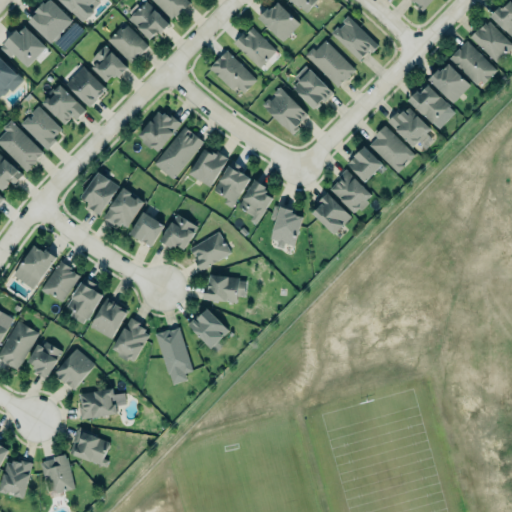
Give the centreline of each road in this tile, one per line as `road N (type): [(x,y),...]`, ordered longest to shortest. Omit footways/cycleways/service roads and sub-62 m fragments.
road 1 (residential): [(0,248),(234,0)]
road 2 (residential): [(466,0),(298,166)]
road 3 (residential): [(166,69),(298,166)]
road 4 (residential): [(36,205),(162,287)]
